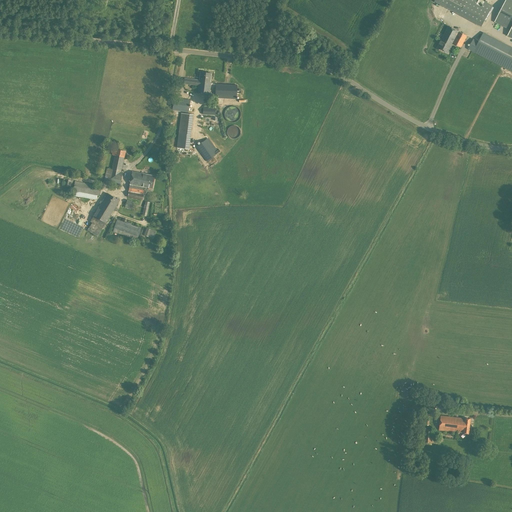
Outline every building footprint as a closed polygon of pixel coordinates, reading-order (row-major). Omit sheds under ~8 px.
[(482,26),(492,6),(481,0),(435,0),(434,1),(482,26)] [(511,0),(505,0),(494,22),(510,30),(507,36),(511,37),(511,0)] [(461,47),(467,35),(449,26),(437,48),(448,53),(453,43),(461,47)] [(511,47),(484,33),(479,42),(473,39),(468,49),(511,71),(511,47)] [(197,92),(209,94),(211,73),(200,72),(199,80),(185,78),(184,84),(198,85),(197,92)] [(216,83),(215,98),(237,99),(237,85),(216,83)] [(174,98),(172,110),(186,112),(188,100),(174,98)] [(225,118),(232,118),(232,121),(239,121),(239,107),(225,107),(225,118)] [(189,150),(190,138),(178,136),(177,148),(189,150)] [(196,146),(206,161),(217,153),(207,139),(196,146)] [(111,169),(107,168),(104,182),(120,185),(123,171),(121,170),(125,151),(113,148),(112,154),(114,155),(111,169)] [(144,187),(152,189),(154,175),(132,171),(127,197),(142,199),(144,187)] [(73,190),(99,196),(101,187),(99,187),(99,185),(75,181),(73,190)] [(102,228),(106,223),(119,200),(107,192),(90,221),(102,228)] [(133,202),(127,200),(125,208),(131,210),(132,207),(136,208),(137,204),(133,203),(133,202)] [(131,225),(131,224),(127,223),(127,224),(117,220),(114,228),(138,236),(141,228),(131,225)] [(151,234),(152,230),(146,228),(144,235),(149,237),(150,234),(151,234)] [(464,418),(464,419),(440,416),(438,430),(455,432),(454,436),(457,437),(458,433),(463,433),(468,434),(470,419),(464,418)] [(433,430),(424,429),(422,444),(431,445),(433,430)]
